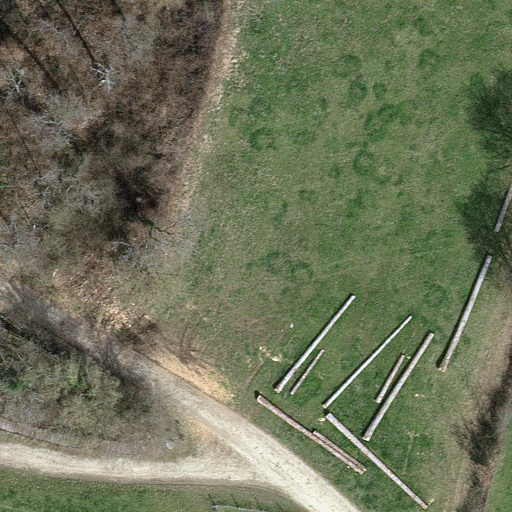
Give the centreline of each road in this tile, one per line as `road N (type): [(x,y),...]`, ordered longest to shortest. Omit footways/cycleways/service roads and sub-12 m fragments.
road 1 (track): [(338,511),(90,331),(0,281)]
road 2 (track): [(0,458),(35,469),(323,494)]
